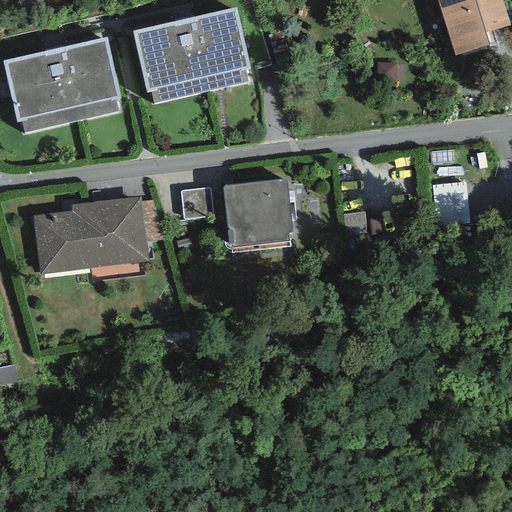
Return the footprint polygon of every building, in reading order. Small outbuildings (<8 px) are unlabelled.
[(437,0),(455,56),(488,46),(484,32),(510,24),(501,0),(437,0)] [(236,8),(132,31),(146,93),(151,92),(153,103),(248,82),(245,71),(250,70),(236,8)] [(106,38),(3,61),(17,123),(22,122),(24,133),(119,112),(116,100),(120,99),(106,38)] [(287,179),(222,185),(228,245),(231,244),(232,253),(290,247),(288,233),(292,232),(287,179)] [(444,213),(470,212),(469,187),(442,188),(444,213)] [(210,188),(180,191),(183,220),(213,217),(210,188)] [(140,197),(71,204),(72,212),(32,216),(39,274),(148,261),(146,242),(141,201),(140,197)] [(141,201),(146,242),(164,240),(153,201),(141,201)]
